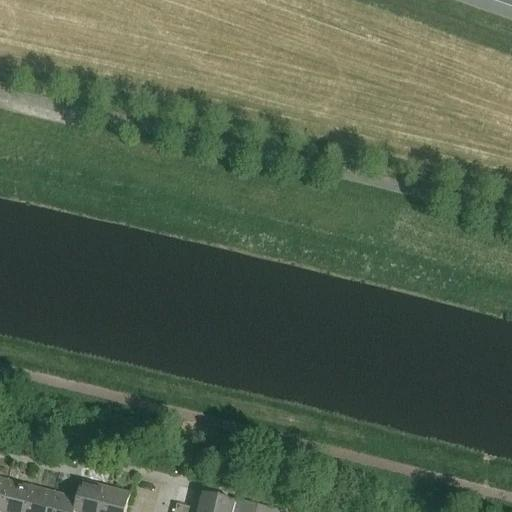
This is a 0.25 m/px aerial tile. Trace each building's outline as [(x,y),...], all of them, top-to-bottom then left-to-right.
[(0,511),(8,482),(0,479),(0,511)] [(101,511),(107,488),(82,481),(78,500),(74,511),(101,511)] [(24,511),(31,488),(8,482),(0,511),(24,511)] [(49,511),(55,494),(31,488),(24,511),(49,511)] [(126,511),(131,494),(107,488),(101,511),(126,511)] [(74,511),(78,500),(55,494),(49,511),(74,511)] [(178,506),(175,511),(234,511),(237,505),(204,496),(200,511),(178,506)]
